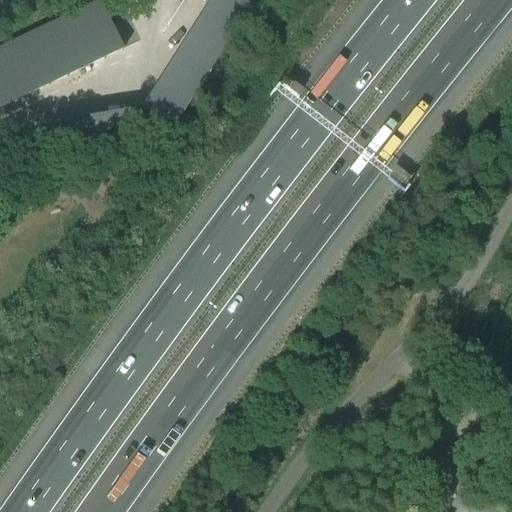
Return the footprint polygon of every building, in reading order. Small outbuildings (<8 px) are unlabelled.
[(246,0),(210,0),(208,5),(238,24),(252,3),(246,0)] [(99,1),(79,11),(103,60),(123,50),(99,1)] [(208,5),(195,26),(225,45),(238,24),(208,5)] [(79,11),(61,19),(84,68),(103,60),(79,11)] [(61,19),(42,28),(66,77),(84,68),(61,19)] [(195,26),(181,46),(212,66),(225,45),(195,26)] [(42,28),(25,37),(48,86),(66,77),(42,28)] [(25,37),(6,46),(29,95),(48,86),(25,37)] [(6,46),(0,48),(0,80),(11,103),(29,95),(6,46)] [(181,46),(168,67),(198,87),(212,66),(181,46)] [(168,67),(155,88),(185,107),(198,87),(168,67)] [(0,80),(0,108),(11,103),(0,80)] [(155,88),(141,110),(171,129),(185,107),(155,88)] [(131,112),(103,116),(108,142),(135,137),(131,112)] [(103,116),(76,121),(80,147),(108,142),(103,116)] [(76,121),(47,126),(52,152),(80,147),(76,121)] [(419,457),(439,511),(496,511),(469,438),(419,457)]
